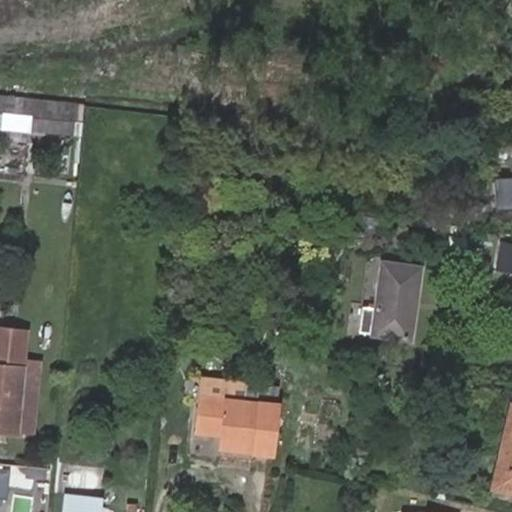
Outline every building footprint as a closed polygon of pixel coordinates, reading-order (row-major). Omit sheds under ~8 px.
[(81,105),(0,96),(0,123),(1,118),(79,127),(81,105)] [(79,127),(1,118),(0,123),(0,131),(78,140),(79,127)] [(511,174),(500,174),(498,207),(511,208),(511,174)] [(412,341),(423,270),(386,264),(373,334),(412,341)] [(308,289),(287,284),(279,321),(300,326),(308,289)] [(28,330),(0,327),(0,357),(26,360),(28,330)] [(0,437),(26,441),(32,371),(0,367),(0,437)] [(48,372),(32,371),(26,441),(42,442),(48,372)] [(242,409),(245,391),(201,386),(199,404),(242,409)] [(276,395),(245,391),(242,409),(199,404),(194,439),(214,441),(215,437),(220,438),(217,455),(253,459),(257,424),(272,425),(276,395)] [(272,425),(257,424),(253,459),(268,461),(272,425)] [(511,436),(500,495),(511,497),(511,436)] [(0,495),(9,496),(11,469),(0,467),(0,495)] [(99,511),(101,498),(65,495),(63,511),(99,511)]
